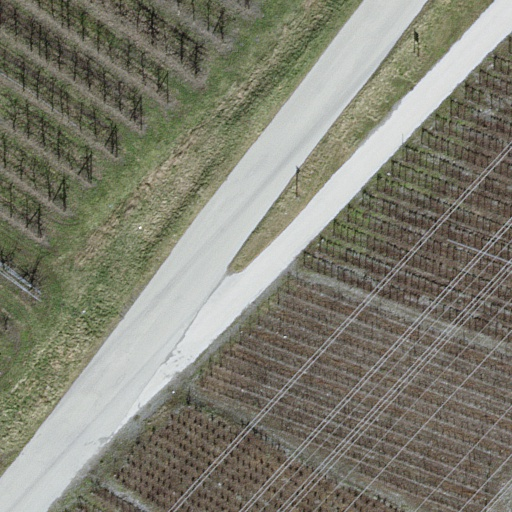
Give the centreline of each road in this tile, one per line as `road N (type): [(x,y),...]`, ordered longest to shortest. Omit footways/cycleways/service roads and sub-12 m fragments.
road 1 (unclassified): [(2,511),(413,0)]
road 2 (track): [(52,450),(239,305),(511,12)]
